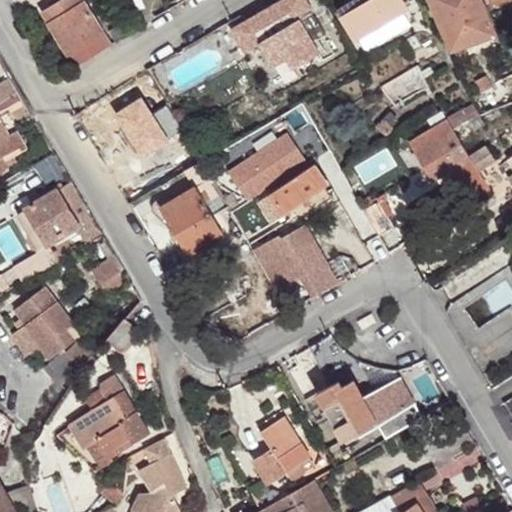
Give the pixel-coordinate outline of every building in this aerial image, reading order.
[(48,24),(83,5),(81,0),(60,0),(41,12),(48,24)] [(265,43),(277,65),(289,58),(294,66),(321,50),(315,39),(331,31),(313,0),(286,0),(238,28),(251,50),(265,43)] [(343,20),(372,0),(356,0),(338,11),(343,20)] [(409,13),(400,0),(372,0),(343,20),(357,48),(360,45),(405,16),(409,13)] [(492,39),(478,0),(427,0),(450,54),(492,39)] [(101,34),(83,5),(48,24),(66,55),(101,34)] [(412,29),(405,16),(360,45),(367,56),(412,29)] [(66,55),(74,69),(109,48),(101,34),(66,55)] [(487,77),(475,82),(480,93),(493,88),(487,77)] [(14,132),(30,123),(5,81),(0,84),(0,170),(15,162),(12,158),(24,150),(14,132)] [(480,115),(501,108),(497,95),(474,104),(474,105),(480,115)] [(153,117),(142,100),(117,116),(142,157),(167,140),(153,117)] [(447,120),(454,130),(469,122),(470,121),(480,115),(474,105),(447,120)] [(153,117),(167,140),(182,130),(167,107),(153,117)] [(460,142),(454,130),(447,120),(443,113),(428,121),(433,129),(411,142),(433,182),(455,170),(471,161),(469,158),(460,142)] [(485,126),(480,115),(470,121),(476,132),(485,126)] [(475,134),(469,122),(454,130),(460,142),(475,134)] [(291,131),(230,169),(248,198),(309,161),(291,131)] [(354,165),(364,182),(396,164),(386,146),(354,165)] [(482,150),(469,158),(471,161),(479,175),(492,167),(482,150)] [(479,175),(471,161),(455,170),(469,190),(473,188),(483,182),(479,175)] [(314,165),(269,193),(282,214),(285,212),(324,188),(327,186),(314,165)] [(38,261),(43,270),(100,236),(70,185),(15,216),(36,253),(78,228),(82,235),(38,261)] [(171,230),(181,248),(186,256),(221,237),(194,187),(159,207),(171,230)] [(282,214),(269,193),(258,198),(272,219),(282,214)] [(378,203),(365,211),(379,236),(392,229),(378,203)] [(294,259),(318,246),(306,223),(282,237),(294,259)] [(177,250),(181,248),(171,230),(167,233),(177,250)] [(279,233),(252,248),(274,289),(299,276),(311,297),(338,282),(318,246),(294,259),(282,237),(279,233)] [(105,260),(112,256),(104,242),(96,246),(105,260)] [(126,280),(112,256),(105,260),(88,271),(105,295),(126,280)] [(22,356),(37,347),(51,356),(71,342),(63,330),(71,325),(46,287),(14,308),(24,325),(10,334),(22,356)] [(511,303),(470,332),(480,347),(511,324),(511,303)] [(372,326),(368,319),(355,328),(359,335),(372,326)] [(136,334),(123,322),(106,341),(119,354),(136,334)] [(47,374),(59,384),(75,365),(77,366),(86,355),(78,348),(58,360),(47,374)] [(100,450),(111,444),(108,439),(122,433),(124,436),(142,426),(109,366),(94,376),(94,383),(101,393),(88,400),(65,413),(78,438),(89,431),(100,450)] [(323,409),(336,431),(341,440),(358,431),(360,434),(376,425),(385,438),(420,417),(398,381),(362,399),(355,383),(347,386),(342,389),(338,383),(316,395),(323,409)] [(101,393),(94,383),(83,390),(88,400),(101,393)] [(332,433),(336,431),(323,409),(319,411),(332,433)] [(310,463),(280,415),(254,430),(266,449),(251,458),(265,482),(282,470),(286,478),(310,463)] [(103,456),(100,450),(89,431),(78,438),(92,462),(103,456)] [(108,439),(111,444),(124,436),(122,433),(108,439)] [(180,486),(159,438),(139,445),(144,460),(134,465),(145,490),(133,511),(176,511),(168,492),(180,486)] [(93,470),(91,473),(93,481),(101,488),(106,481),(93,470)] [(332,511),(313,479),(275,502),(256,511),(332,511)] [(253,489),(257,493),(266,488),(262,483),(253,489)] [(400,511),(414,504),(419,511),(432,511),(415,483),(362,511),(400,511)] [(12,511),(0,488),(0,511),(12,511)] [(257,493),(263,507),(275,502),(266,488),(257,493)]
